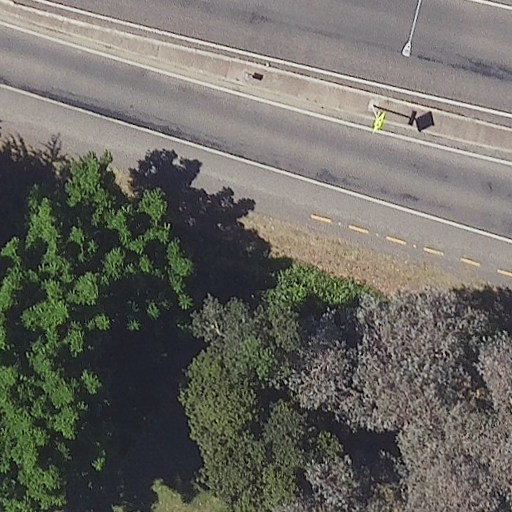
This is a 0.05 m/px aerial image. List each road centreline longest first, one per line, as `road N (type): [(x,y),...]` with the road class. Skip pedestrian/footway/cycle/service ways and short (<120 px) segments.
road 1 (secondary): [(511,205),(0,57)]
road 2 (secondary): [(255,0),(511,70)]
